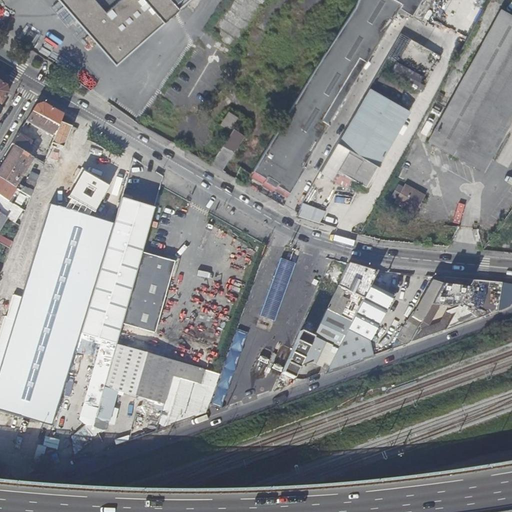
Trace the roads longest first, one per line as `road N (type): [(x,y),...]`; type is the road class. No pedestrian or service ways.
road 1 (residential): [(511,314),(0,498)]
road 2 (secondary): [(511,268),(401,258),(295,233),(32,81)]
road 3 (motorway): [(511,489),(331,511)]
